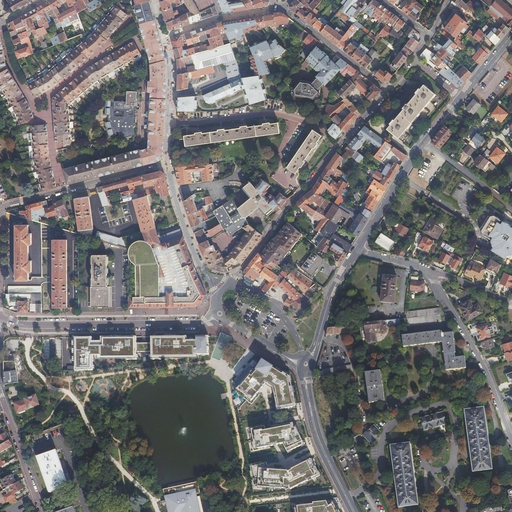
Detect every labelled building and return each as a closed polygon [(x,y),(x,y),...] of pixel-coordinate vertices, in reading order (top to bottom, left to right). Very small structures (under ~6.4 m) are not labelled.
[(12,0),(9,2),(15,11),(21,7),(30,2),(28,0),(12,0)] [(50,0),(49,1),(59,20),(60,22),(64,20),(66,26),(72,24),(71,22),(67,11),(65,8),(63,9),(65,12),(61,15),(57,6),(58,6),(60,8),(61,6),(61,5),(63,4),(62,3),(60,0),(50,0)] [(85,32),(78,13),(82,10),(79,4),(77,5),(75,6),(73,3),(72,0),(60,0),(62,3),(66,0),(69,4),(71,8),(67,11),(71,22),(72,24),(73,27),(79,24),(83,33),(85,32)] [(79,4),(82,10),(88,7),(84,0),(72,0),(73,3),(76,2),(75,0),(79,0),(77,2),(79,4)] [(84,0),(88,7),(90,11),(91,11),(98,7),(102,4),(103,4),(104,3),(101,1),(100,0),(94,0),(90,3),(89,0),(84,0)] [(165,0),(161,1),(163,7),(164,10),(173,7),(177,5),(182,2),(183,2),(181,0),(165,0)] [(181,0),(183,2),(184,1),(190,10),(188,11),(189,17),(200,13),(192,0),(181,0)] [(227,0),(226,0),(217,0),(223,13),(234,11),(229,3),(232,2),(228,3),(227,0)] [(229,3),(234,11),(240,10),(265,6),(268,6),(269,2),(266,0),(253,0),(252,1),(251,0),(238,0),(239,1),(232,2),(229,3)] [(292,3),(301,10),(302,8),(304,6),(305,5),(304,5),(298,0),(294,0),(292,3)] [(312,11),(315,8),(321,0),(314,0),(312,3),(310,5),(307,2),(304,5),(305,5),(308,8),(312,11)] [(345,35),(354,24),(368,6),(370,3),(372,0),(347,0),(344,4),(339,10),(336,14),(330,21),(345,35)] [(372,0),(370,3),(368,6),(370,8),(368,11),(371,13),(373,10),(375,11),(377,9),(378,9),(381,5),(377,2),(374,0),(372,0)] [(409,0),(401,10),(408,15),(413,9),(416,5),(418,3),(418,2),(415,0),(409,0)] [(458,11),(465,16),(468,18),(474,12),(469,7),(466,4),(465,2),(464,2),(462,0),(452,0),(451,3),(455,7),(453,9),(458,11)] [(469,7),(474,12),(478,8),(476,6),(469,0),(467,3),(466,4),(469,7)] [(502,18),(511,26),(511,24),(511,9),(501,0),(482,0),(484,2),(490,7),(492,5),(504,16),(502,18)] [(43,4),(47,12),(50,10),(58,27),(62,26),(60,22),(59,20),(49,1),(47,2),(43,4)] [(137,5),(133,6),(137,22),(140,21),(141,24),(142,26),(151,61),(152,70),(152,80),(146,80),(146,91),(151,91),(151,96),(151,98),(150,139),(149,147),(145,148),(141,150),(145,165),(151,163),(157,162),(164,155),(165,140),(166,127),(167,98),(167,95),(167,73),(166,58),(156,22),(152,8),(150,1),(142,3),(137,5)] [(114,12),(124,21),(126,18),(129,15),(123,10),(126,7),(119,2),(116,6),(114,4),(113,4),(109,8),(112,11),(114,12)] [(295,12),(297,14),(301,10),(292,3),(290,5),(290,8),(295,12)] [(414,19),(416,21),(420,15),(419,15),(417,13),(419,10),(421,11),(424,7),(418,3),(416,5),(413,9),(408,15),(414,19)] [(44,23),(45,26),(48,24),(46,21),(50,19),(47,12),(43,4),(40,6),(37,8),(44,23)] [(374,17),(379,20),(382,17),(387,9),(384,7),(381,5),(378,9),(377,9),(375,11),(377,13),(374,17)] [(173,7),(164,10),(165,18),(167,23),(176,18),(175,14),(180,12),(177,9),(174,10),(173,7)] [(497,18),(499,15),(490,7),(488,11),(497,18)] [(37,31),(44,49),(47,47),(48,47),(46,41),(43,42),(41,35),(48,32),(46,26),(45,26),(44,23),(37,8),(34,10),(30,12),(33,20),(37,17),(38,19),(38,21),(40,27),(36,29),(37,31)] [(302,17),(305,20),(312,11),(308,8),(307,9),(305,11),(302,8),(301,10),(297,14),(302,17)] [(309,22),(313,26),(318,19),(315,17),(315,15),(318,11),(315,8),(312,11),(305,20),(309,22)] [(387,9),(382,17),(387,20),(388,21),(394,14),(391,12),(387,9)] [(112,11),(108,16),(109,16),(120,26),(122,23),(124,21),(114,12),(112,11)] [(176,18),(167,23),(169,28),(171,29),(183,26),(191,23),(189,17),(188,11),(180,15),(180,16),(176,18)] [(35,32),(37,31),(36,29),(33,20),(30,12),(25,15),(22,16),(25,25),(28,23),(30,28),(31,28),(32,31),(34,30),(35,32)] [(288,18),(289,18),(283,13),(279,12),(274,13),(276,24),(279,24),(289,22),(288,18)] [(189,17),(191,23),(202,20),(200,13),(189,17)] [(267,26),(276,24),(274,13),(273,13),(273,14),(268,15),(263,15),(265,26),(267,26)] [(395,26),(400,19),(397,17),(394,14),(388,21),(395,26)] [(453,42),(458,46),(459,44),(461,42),(458,39),(459,37),(457,36),(464,27),(466,29),(468,26),(466,24),(470,19),(469,19),(468,18),(465,16),(463,19),(456,14),(444,28),(451,34),(450,35),(444,30),(442,33),(444,34),(448,38),(453,42)] [(253,16),(262,28),(265,26),(263,15),(258,16),(255,17),(254,16),(253,16)] [(26,27),(25,25),(22,16),(14,21),(8,24),(8,26),(10,32),(18,30),(18,29),(26,27)] [(106,18),(104,21),(116,31),(118,28),(120,26),(109,16),(108,16),(106,18)] [(241,26),(244,33),(257,28),(257,29),(262,28),(253,16),(248,17),(246,18),(239,19),(241,26)] [(317,29),(321,32),(326,25),(320,20),(321,19),(319,18),(318,19),(313,26),(317,29)] [(224,28),(241,26),(239,19),(230,20),(222,22),(224,28)] [(399,39),(400,40),(405,33),(400,30),(405,23),(400,19),(395,26),(393,28),(393,29),(392,30),(389,34),(396,38),(397,37),(399,39)] [(104,21),(100,25),(112,35),(114,33),(116,31),(104,21)] [(345,35),(330,21),(326,25),(321,32),(323,34),(337,45),(345,35)] [(226,32),(224,28),(222,22),(217,23),(209,26),(205,27),(207,33),(209,38),(221,34),(226,32)] [(344,50),(351,42),(348,40),(346,43),(345,42),(351,35),(356,29),(357,28),(356,27),(356,26),(354,24),(345,35),(337,45),(340,47),(344,50)] [(495,34),(500,39),(505,33),(509,29),(503,24),(495,34)] [(100,25),(96,30),(108,40),(109,38),(112,35),(100,25)] [(380,35),(385,39),(389,34),(392,30),(390,29),(385,25),(385,26),(379,34),(380,35)] [(480,30),(484,34),(488,31),(490,32),(492,30),(491,29),(488,26),(487,25),(480,30)] [(406,45),(413,50),(417,45),(419,42),(413,38),(414,37),(412,35),(416,31),(410,26),(406,32),(409,35),(408,36),(411,39),(406,45)] [(199,36),(207,33),(205,27),(201,28),(197,30),(199,36)] [(366,34),(367,35),(370,32),(363,27),(361,29),(360,30),(366,34)] [(479,41),(484,34),(480,30),(479,29),(477,31),(475,29),(473,32),(470,30),(468,33),(473,37),(479,41)] [(93,35),(94,36),(103,45),(105,43),(108,40),(96,30),(92,34),(93,35)] [(194,43),(200,41),(198,36),(199,36),(197,30),(194,31),(191,32),(193,37),(193,38),(194,43)] [(303,41),(305,39),(309,33),(305,30),(299,37),(303,41)] [(484,34),(495,45),(498,42),(500,39),(495,34),(492,30),(490,32),(488,31),(484,34)] [(13,39),(15,45),(18,43),(22,42),(21,40),(29,37),(28,34),(27,31),(20,34),(19,34),(20,37),(13,39)] [(58,35),(61,42),(66,40),(69,39),(67,35),(65,32),(62,34),(58,35)] [(185,34),(188,44),(188,45),(194,43),(193,38),(193,37),(191,32),(188,33),(185,34)] [(223,45),(230,43),(226,32),(221,34),(209,38),(211,46),(208,47),(207,44),(197,46),(198,53),(212,49),(223,45)] [(8,66),(0,33),(0,84),(3,91),(17,83),(8,66)] [(200,41),(209,38),(207,33),(199,36),(198,36),(200,41)] [(310,43),(314,37),(312,35),(309,33),(305,39),(310,43)] [(173,43),(175,48),(183,46),(184,46),(183,43),(186,43),(187,45),(188,44),(185,34),(174,37),(172,40),(173,43)] [(51,38),(54,45),(61,42),(58,35),(51,38)] [(365,38),(373,44),(376,42),(374,40),(371,38),(367,35),(365,38)] [(94,36),(90,40),(94,45),(98,50),(101,47),(103,45),(94,36)] [(260,75),(270,74),(265,61),(282,54),(286,49),(281,45),(276,38),(273,41),(274,42),(270,45),(269,44),(266,40),(250,47),(253,54),(250,55),(253,70),(255,69),(257,76),(259,75),(260,75)] [(449,53),(453,56),(455,53),(453,51),(452,50),(453,48),(455,46),(456,47),(458,48),(458,47),(458,46),(453,42),(448,38),(441,45),(449,53)] [(90,40),(85,44),(85,45),(93,54),(96,51),(98,50),(94,45),(90,40)] [(130,42),(127,44),(131,51),(135,58),(142,54),(134,40),(130,42)] [(18,58),(25,56),(29,54),(33,53),(34,52),(33,50),(30,41),(27,42),(28,47),(16,52),(18,58)] [(83,42),(78,46),(80,48),(88,58),(91,56),(93,54),(85,45),(85,44),(83,42)] [(351,56),(358,47),(351,42),(344,50),(347,53),(351,56)] [(224,63),(235,59),(230,43),(223,45),(212,49),(198,53),(177,59),(178,65),(179,74),(191,72),(193,71),(200,70),(217,65),(224,63)] [(440,50),(436,55),(442,61),(445,58),(449,53),(441,45),(438,43),(435,46),(440,50)] [(124,46),(121,48),(125,54),(130,61),(135,58),(131,51),(127,44),(124,46)] [(476,62),(479,64),(484,58),(485,57),(490,51),(481,44),(475,50),(477,52),(472,58),(476,62)] [(406,51),(410,54),(413,50),(406,45),(403,49),(406,51)] [(80,48),(78,46),(74,50),(75,51),(84,62),(86,60),(88,58),(80,48)] [(174,49),(177,59),(198,53),(197,46),(184,50),(183,46),(175,48),(174,49)] [(341,70),(342,71),(348,64),(340,58),(334,63),(331,60),(328,58),(328,56),(322,51),(321,51),(317,46),(306,59),(310,63),(310,64),(317,71),(318,71),(320,73),(320,74),(319,74),(311,82),(300,79),(292,88),(295,96),(307,98),(308,97),(310,99),(313,99),(319,92),(319,90),(324,85),(325,85),(341,70)] [(432,52),(436,55),(440,50),(435,46),(432,52)] [(359,62),(366,54),(358,47),(351,56),(354,58),(359,62)] [(119,49),(116,51),(120,58),(124,64),(130,61),(125,54),(121,48),(119,49)] [(390,65),(397,70),(399,67),(400,68),(403,64),(408,57),(404,54),(396,48),(395,50),(392,54),(396,58),(390,65)] [(431,53),(432,52),(427,48),(424,51),(423,52),(420,56),(427,62),(428,60),(433,55),(431,53)] [(359,62),(366,68),(377,53),(372,49),(367,55),(366,54),(359,62)] [(75,51),(74,50),(69,54),(79,66),(81,64),(84,62),(75,51)] [(64,58),(74,70),(76,68),(79,66),(69,54),(66,51),(61,55),(62,56),(64,58)] [(114,52),(111,54),(115,61),(119,67),(124,64),(120,58),(116,51),(114,52)] [(106,57),(110,64),(114,70),(119,67),(115,61),(111,54),(109,55),(106,57)] [(461,87),(464,82),(457,75),(446,65),(442,61),(436,55),(431,59),(434,61),(436,63),(442,69),(439,72),(457,87),(461,87)] [(59,62),(69,74),(72,72),(74,70),(64,58),(62,56),(57,60),(59,62)] [(103,59),(100,61),(104,67),(109,74),(111,77),(116,74),(114,70),(110,64),(106,57),(103,59)] [(230,83),(242,78),(236,59),(235,59),(224,63),(226,69),(230,83)] [(99,70),(103,77),(109,74),(104,67),(100,61),(98,62),(95,64),(99,70)] [(54,66),(65,78),(67,76),(69,74),(59,62),(54,66)] [(219,71),(226,69),(224,63),(217,65),(219,71)] [(92,65),(89,68),(93,74),(97,81),(103,77),(99,70),(95,64),(92,65)] [(353,74),(354,75),(358,71),(354,68),(348,64),(342,71),(341,72),(347,77),(350,74),(351,76),(353,74)] [(200,75),(219,71),(217,65),(200,70),(193,71),(194,78),(201,77),(200,75)] [(457,75),(464,82),(467,79),(466,78),(471,72),(463,65),(458,71),(459,72),(457,75)] [(50,70),(60,82),(62,81),(65,78),(54,66),(50,70)] [(45,73),(55,86),(58,84),(60,82),(50,70),(48,67),(44,71),(46,73),(45,73)] [(87,69),(84,71),(89,77),(94,83),(97,81),(93,74),(89,68),(87,69)] [(378,71),(375,75),(384,82),(388,81),(390,79),(393,75),(386,70),(385,72),(380,68),(380,69),(378,71)] [(82,74),(79,76),(84,81),(89,87),(94,83),(89,77),(84,71),(82,74)] [(354,75),(350,80),(354,84),(359,78),(361,74),(359,73),(358,71),(354,75)] [(178,83),(178,91),(190,90),(191,72),(179,74),(178,83)] [(40,77),(48,90),(51,88),(55,86),(45,73),(40,77)] [(262,97),(267,98),(259,75),(257,76),(242,78),(230,83),(203,95),(206,102),(209,103),(211,102),(212,103),(216,101),(215,100),(227,95),(226,94),(230,93),(230,95),(235,93),(234,93),(241,90),(241,87),(244,86),(250,105),(259,102),(259,101),(262,97)] [(36,97),(43,94),(35,80),(33,76),(27,80),(27,81),(36,97)] [(77,77),(74,80),(79,86),(84,92),(89,87),(84,81),(79,76),(77,77)] [(35,80),(43,94),(45,92),(48,90),(40,77),(35,80)] [(359,78),(354,84),(356,86),(364,94),(370,88),(366,84),(359,78)] [(72,81),(70,83),(75,89),(80,95),(84,92),(79,86),(74,80),(72,81)] [(354,84),(350,80),(338,92),(344,99),(346,98),(346,97),(350,93),(352,90),(356,86),(354,84)] [(20,88),(17,83),(3,91),(6,96),(20,88)] [(70,94),(74,100),(80,95),(75,89),(70,83),(68,85),(65,88),(70,94)] [(370,88),(364,94),(371,101),(382,90),(373,84),(370,88)] [(387,129),(398,138),(435,94),(428,88),(428,87),(425,84),(425,85),(424,85),(420,89),(419,88),(416,92),(417,93),(407,105),(406,104),(402,108),(404,109),(394,121),(393,120),(390,124),(391,125),(387,129)] [(23,93),(20,88),(6,96),(9,101),(23,93)] [(64,98),(67,102),(71,106),(76,102),(74,100),(70,94),(65,88),(62,90),(59,93),(64,98)] [(119,132),(121,138),(136,134),(134,127),(136,126),(136,112),(137,111),(137,99),(139,99),(140,89),(136,89),(136,91),(127,91),(127,100),(114,100),(114,99),(105,98),(104,113),(108,113),(108,119),(105,120),(109,136),(118,134),(117,132),(119,132)] [(26,99),(23,93),(9,101),(12,107),(26,99)] [(53,111),(66,110),(66,104),(67,102),(64,98),(59,93),(52,98),(53,111)] [(177,111),(196,111),(196,108),(198,108),(198,105),(196,105),(197,96),(178,98),(177,104),(177,111)] [(346,98),(344,99),(341,101),(337,104),(342,109),(343,108),(346,106),(352,112),(349,115),(354,120),(357,117),(358,117),(359,115),(362,113),(361,113),(346,98)] [(30,105),(26,99),(12,107),(9,108),(12,113),(30,105)] [(473,114),(480,105),(474,100),(466,109),(473,114)] [(342,109),(337,104),(334,106),(326,105),(325,113),(328,115),(329,116),(332,119),(336,115),(342,109)] [(32,111),(30,105),(12,113),(14,118),(17,117),(32,111)] [(501,122),(507,114),(498,106),(491,114),(501,122)] [(35,118),(32,111),(17,117),(19,124),(35,118)] [(340,118),(336,115),(332,119),(335,123),(339,126),(343,130),(346,132),(353,123),(354,120),(349,115),(345,118),(343,116),(341,117),(340,118)] [(63,129),(70,128),(73,128),(72,121),(70,122),(62,122),(54,123),(55,129),(63,129)] [(188,135),(187,133),(184,133),(184,128),(182,129),(180,130),(179,131),(179,139),(185,139),(186,146),(279,133),(278,123),(270,124),(270,123),(263,123),(263,125),(248,127),(247,126),(241,127),(241,128),(225,130),(225,129),(218,130),(218,131),(202,133),(202,132),(195,133),(196,134),(188,135)] [(335,123),(328,132),(331,135),(336,139),(343,130),(339,126),(335,123)] [(32,133),(48,132),(47,124),(31,125),(32,133)] [(439,133),(432,141),(439,148),(453,132),(445,125),(439,133)] [(287,167),(296,173),(300,166),(301,167),(305,161),(304,161),(313,148),(314,148),(318,143),(317,142),(322,136),(313,129),(287,167)] [(479,146),(485,138),(477,132),(471,140),(479,146)] [(72,145),(71,134),(63,135),(55,136),(56,143),(63,142),(63,146),(72,145)] [(379,136),(375,134),(369,143),(377,148),(382,141),(384,143),(385,141),(379,136)] [(385,141),(384,143),(379,150),(378,151),(385,158),(391,150),(403,161),(406,155),(385,141)] [(49,151),(48,144),(33,145),(29,146),(30,152),(49,151)] [(343,157),(346,160),(351,154),(353,155),(356,150),(349,144),(349,145),(346,149),(348,151),(343,157)] [(474,149),(468,144),(463,151),(469,156),(474,149)] [(367,146),(365,149),(368,152),(370,153),(374,156),(374,155),(377,152),(371,147),(370,148),(367,146)] [(498,163),(505,154),(497,147),(490,157),(498,163)] [(145,165),(141,150),(140,149),(63,168),(67,185),(75,183),(97,177),(139,167),(145,165)] [(30,159),(49,157),(49,151),(30,152),(30,159)] [(378,151),(377,152),(374,155),(382,161),(385,158),(378,151)] [(337,152),(335,155),(342,160),(345,162),(346,161),(346,160),(340,155),(337,152)] [(346,160),(346,161),(347,161),(356,167),(356,166),(363,159),(358,155),(356,157),(353,155),(351,154),(346,160)] [(482,168),(489,160),(480,154),(474,162),(482,168)] [(331,161),(327,166),(337,172),(335,175),(339,177),(340,174),(341,171),(342,171),(336,168),(342,160),(335,155),(331,161)] [(35,166),(51,162),(49,157),(30,159),(32,167),(35,166)] [(233,161),(175,169),(176,177),(177,186),(211,181),(221,180),(234,174),(236,165),(233,161)] [(37,172),(52,168),(51,162),(35,166),(37,172)] [(391,168),(396,172),(400,165),(395,162),(393,165),(391,168)] [(325,169),(324,171),(329,176),(331,173),(335,175),(337,172),(327,166),(325,169)] [(36,178),(38,178),(54,174),(52,168),(37,172),(34,173),(36,178)] [(386,176),(392,180),(395,175),(396,172),(391,168),(389,171),(386,176)] [(375,179),(387,187),(389,183),(392,180),(386,176),(385,175),(383,173),(377,169),(373,178),(375,179)] [(134,196),(135,199),(148,195),(156,193),(155,190),(146,192),(145,191),(137,192),(135,185),(138,184),(138,185),(140,185),(140,184),(145,183),(146,186),(155,184),(154,180),(156,180),(159,193),(161,192),(162,197),(171,194),(167,180),(165,173),(162,170),(128,179),(131,190),(124,192),(123,192),(124,197),(125,201),(132,200),(131,195),(133,195),(133,196),(134,196)] [(323,173),(320,176),(330,185),(332,181),(328,178),(329,176),(324,171),(323,173)] [(38,178),(40,184),(55,180),(54,174),(38,178)] [(345,174),(341,179),(347,182),(349,180),(350,177),(345,174)] [(318,181),(312,189),(319,196),(320,195),(326,186),(328,189),(331,191),(330,192),(335,195),(337,192),(330,185),(320,176),(318,181)] [(131,190),(128,179),(114,183),(103,186),(107,195),(108,196),(111,195),(109,190),(123,186),(124,192),(131,190)] [(255,187),(249,179),(249,180),(250,181),(244,186),(252,196),(238,207),(232,198),(231,198),(231,199),(238,210),(243,218),(245,217),(245,218),(260,206),(268,215),(274,210),(255,187)] [(255,187),(274,210),(280,205),(281,206),(286,203),(289,200),(281,194),(277,199),(272,195),(270,197),(272,199),(272,200),(273,201),(270,203),(267,199),(267,200),(265,198),(266,196),(268,195),(269,193),(268,192),(272,186),(268,183),(262,179),(260,183),(255,187)] [(332,181),(330,185),(337,192),(339,194),(343,196),(347,182),(341,179),(338,184),(334,180),(332,181)] [(370,194),(378,200),(381,195),(382,195),(384,193),(387,187),(375,179),(367,192),(370,194)] [(39,188),(40,192),(57,188),(55,180),(40,184),(36,185),(37,188),(39,188)] [(104,207),(111,205),(108,196),(107,195),(103,186),(97,187),(101,198),(104,207)] [(300,199),(307,205),(309,201),(311,203),(315,200),(321,205),(320,206),(320,209),(321,210),(319,212),(339,225),(342,226),(349,215),(350,214),(349,214),(339,207),(334,204),(320,195),(319,196),(312,189),(307,193),(306,194),(304,196),(300,199)] [(337,198),(334,204),(339,207),(342,202),(345,197),(343,196),(339,194),(337,198)] [(365,208),(372,212),(375,207),(378,200),(370,194),(369,196),(365,201),(368,203),(365,208)] [(135,199),(143,231),(147,230),(157,228),(152,211),(148,195),(135,199)] [(192,195),(185,200),(183,202),(185,208),(188,214),(203,208),(202,206),(197,208),(192,195)] [(87,229),(94,228),(89,196),(76,198),(81,230),(87,229)] [(214,210),(215,209),(210,196),(205,197),(205,199),(206,205),(202,206),(203,208),(188,214),(190,220),(192,227),(197,225),(199,224),(201,223),(209,219),(208,216),(209,215),(210,214),(212,213),(214,212),(214,210)] [(238,210),(231,199),(222,205),(229,215),(238,210)] [(312,209),(307,205),(300,199),(297,201),(295,203),(301,207),(300,208),(303,210),(304,209),(312,215),(315,219),(320,222),(316,228),(316,227),(315,228),(325,237),(325,236),(343,248),(344,249),(343,250),(347,253),(351,247),(350,247),(351,245),(333,234),(339,225),(319,212),(313,208),(312,209)] [(44,201),(42,201),(44,208),(44,209),(48,218),(54,216),(56,222),(59,220),(59,219),(57,214),(53,205),(50,206),(48,200),(44,201)] [(69,216),(62,200),(53,204),(53,205),(57,214),(59,219),(63,218),(64,219),(69,216)] [(309,201),(307,205),(312,209),(313,208),(319,212),(321,210),(320,209),(320,206),(321,205),(315,200),(311,203),(309,201)] [(42,201),(31,204),(32,211),(38,209),(44,208),(42,201)] [(31,204),(26,206),(27,211),(20,212),(21,216),(28,218),(33,220),(32,212),(32,211),(31,204)] [(255,246),(263,235),(248,224),(248,223),(245,218),(245,217),(243,218),(238,210),(229,215),(222,205),(218,207),(229,226),(226,228),(230,234),(233,232),(238,230),(242,227),(248,231),(246,234),(241,240),(224,262),(225,264),(226,267),(236,260),(241,264),(252,250),(255,246)] [(229,226),(218,207),(215,209),(214,210),(214,212),(216,215),(217,217),(221,224),(208,230),(209,232),(206,234),(203,228),(201,229),(199,230),(194,232),(197,239),(206,234),(209,240),(213,236),(225,228),(226,228),(229,226)] [(358,219),(365,223),(366,221),(368,218),(366,216),(364,215),(362,214),(361,213),(355,210),(352,208),(349,214),(350,214),(358,219)] [(366,216),(368,218),(372,212),(365,208),(361,213),(362,214),(364,215),(366,216)] [(511,227),(510,226),(511,223),(511,221),(505,217),(503,221),(499,218),(500,217),(494,214),(490,215),(481,228),(481,229),(481,232),(491,239),(491,240),(492,246),(491,249),(505,258),(506,256),(511,254),(511,227)] [(437,238),(445,225),(432,216),(424,230),(437,238)] [(210,221),(209,219),(201,223),(203,228),(206,234),(209,232),(208,230),(221,224),(217,217),(216,218),(210,221)] [(351,226),(349,230),(350,231),(357,236),(360,231),(363,226),(364,225),(357,220),(355,219),(355,220),(351,226)] [(404,236),(408,228),(400,223),(399,224),(395,221),(393,225),(397,227),(395,231),(404,236)] [(298,232),(288,222),(275,239),(274,238),(264,249),(265,250),(260,255),(262,258),(265,261),(268,265),(272,261),(276,264),(284,254),(297,237),(301,233),(298,232)] [(17,280),(29,280),(29,272),(32,272),(32,260),(29,260),(29,244),(32,244),(32,233),(29,233),(29,224),(16,224),(16,237),(15,237),(15,240),(16,240),(16,264),(15,264),(15,268),(16,268),(17,280)] [(91,237),(92,237),(93,233),(94,228),(87,229),(81,230),(81,234),(91,237)] [(162,243),(157,228),(147,230),(143,231),(144,232),(124,237),(129,248),(130,248),(130,274),(130,307),(197,306),(200,305),(204,299),(208,294),(204,287),(199,276),(197,271),(184,238),(184,236),(162,243)] [(98,231),(96,238),(121,246),(129,248),(124,237),(120,238),(98,231)] [(388,250),(394,241),(381,232),(375,241),(388,250)] [(79,233),(79,306),(90,306),(90,301),(110,301),(110,303),(120,303),(120,297),(114,297),(114,292),(111,292),(111,257),(101,257),(101,251),(91,251),(91,237),(81,234),(79,233)] [(325,236),(325,237),(317,247),(327,254),(331,248),(339,254),(335,259),(341,263),(343,260),(347,253),(343,250),(344,249),(343,248),(325,236)] [(428,251),(433,241),(424,236),(418,246),(417,248),(421,250),(422,248),(428,251)] [(54,239),(54,307),(68,307),(68,239),(54,239)] [(202,251),(204,256),(213,252),(213,251),(213,250),(215,249),(213,244),(211,245),(209,240),(204,242),(199,244),(202,251)] [(455,248),(450,245),(448,249),(449,250),(447,254),(443,252),(439,259),(442,260),(440,263),(445,266),(447,262),(450,256),(455,248)] [(129,248),(121,246),(121,255),(124,255),(124,266),(125,266),(125,274),(130,274),(130,248),(129,248)] [(403,248),(399,254),(404,256),(407,250),(403,248)] [(204,256),(207,261),(213,258),(215,261),(220,258),(221,260),(223,259),(217,249),(215,250),(213,251),(213,252),(204,256)] [(301,268),(312,277),(321,265),(324,259),(314,251),(304,264),(301,268)] [(260,255),(258,253),(249,264),(260,274),(268,266),(271,268),(276,264),(272,261),(268,265),(265,261),(263,263),(260,261),(262,258),(260,255)] [(450,256),(447,262),(452,264),(451,265),(456,268),(459,262),(460,262),(462,259),(457,256),(454,259),(453,258),(453,257),(450,256)] [(222,271),(227,271),(226,267),(225,264),(224,262),(223,259),(221,260),(220,258),(215,261),(213,258),(207,261),(210,266),(222,271)] [(500,265),(490,258),(486,268),(486,269),(496,274),(500,265)] [(473,275),(482,280),(486,269),(486,268),(475,262),(473,266),(469,264),(464,273),(469,275),(469,274),(473,275)] [(260,274),(249,264),(244,270),(243,271),(245,280),(251,284),(255,278),(257,276),(258,277),(260,274)] [(268,266),(260,274),(268,280),(277,287),(279,285),(284,279),(287,276),(289,273),(287,271),(283,275),(280,274),(279,275),(273,272),(270,269),(271,268),(268,266)] [(288,306),(292,303),(299,297),(300,296),(316,284),(295,268),(289,273),(287,276),(284,279),(279,285),(289,295),(287,298),(284,303),(285,304),(288,306)] [(511,287),(511,283),(511,276),(504,273),(500,283),(511,287)] [(394,303),(397,277),(384,275),(381,302),(394,303)] [(418,277),(411,276),(410,290),(424,292),(425,282),(415,281),(415,280),(417,280),(418,277)] [(277,287),(268,280),(265,284),(264,284),(261,288),(268,291),(272,285),(276,288),(277,287)] [(37,313),(42,313),(42,294),(23,294),(8,294),(7,294),(4,294),(4,303),(10,303),(10,298),(31,298),(31,301),(37,301),(37,313)] [(297,310),(305,304),(299,297),(292,303),(297,310)] [(482,312),(477,303),(472,306),(469,300),(459,305),(468,320),(482,312)] [(29,313),(29,301),(19,301),(19,313),(29,313)] [(444,314),(440,307),(438,308),(407,312),(406,318),(408,318),(440,314),(444,314)] [(441,322),(440,314),(408,318),(408,326),(441,322)] [(399,319),(365,323),(368,343),(376,341),(374,334),(379,333),(381,334),(386,333),(387,332),(386,326),(400,324),(399,319)] [(355,324),(328,327),(326,335),(350,332),(351,332),(356,332),(355,324)] [(482,339),(483,342),(491,339),(489,334),(494,333),(491,326),(487,328),(486,326),(477,328),(481,339),(482,339)] [(441,330),(402,335),(404,347),(442,342),(446,371),(466,368),(464,356),(455,357),(455,352),(456,352),(453,332),(443,333),(443,332),(441,332),(441,330)] [(95,337),(78,337),(78,340),(76,340),(76,345),(78,345),(78,348),(76,348),(76,353),(78,353),(78,357),(76,357),(76,361),(78,361),(78,370),(97,370),(97,359),(131,358),(131,359),(140,359),(140,351),(155,351),(155,359),(167,359),(167,356),(202,356),(202,354),(212,354),(212,347),(210,347),(210,344),(212,344),(212,341),(209,341),(209,336),(200,336),(200,339),(190,339),(190,336),(167,336),(167,337),(164,337),(164,336),(155,336),(155,343),(149,343),(149,341),(145,341),(145,343),(140,343),(140,336),(105,337),(105,339),(96,339),(95,337)] [(483,342),(485,350),(495,347),(492,339),(491,339),(483,342)] [(511,341),(503,344),(505,352),(511,350),(511,341)] [(221,366),(225,364),(219,355),(215,358),(221,366)] [(273,366),(261,359),(255,370),(256,370),(254,373),(251,371),(235,391),(251,404),(258,395),(256,393),(265,383),(272,388),(276,410),(294,407),(289,376),(280,371),(276,368),(275,370),(272,368),(273,366)] [(318,372),(319,377),(351,372),(352,372),(351,365),(323,369),(323,371),(318,372)] [(4,372),(4,385),(19,383),(17,370),(4,372)] [(380,370),(365,372),(369,403),(385,401),(380,370)] [(14,401),(17,412),(18,412),(19,413),(25,411),(25,410),(34,407),(33,406),(38,404),(35,395),(25,399),(25,397),(14,401)] [(492,469),(484,407),(465,410),(473,472),(492,469)] [(77,414),(75,408),(66,412),(68,418),(77,414)] [(447,423),(443,411),(420,418),(423,430),(447,423)] [(286,449),(288,452),(299,446),(300,447),(303,445),(292,423),(272,427),(272,429),(265,431),(265,429),(264,427),(256,429),(256,427),(250,428),(251,431),(249,432),(252,451),(261,450),(261,448),(272,446),(271,444),(275,443),(275,445),(282,444),(285,450),(286,449)] [(369,442),(380,431),(373,424),(363,435),(369,442)] [(0,434),(0,442),(1,444),(8,441),(4,433),(0,434)] [(8,441),(1,444),(0,445),(0,452),(11,446),(8,441)] [(418,504),(410,442),(390,445),(398,507),(418,504)] [(37,456),(49,492),(67,486),(55,450),(37,456)] [(296,467),(288,471),(288,470),(287,470),(273,469),(273,470),(270,470),(270,469),(267,469),(266,463),(261,464),(261,462),(249,465),(251,471),(252,470),(254,478),(252,478),(254,484),(258,483),(258,487),(285,488),(286,490),(289,488),(290,490),(311,478),(312,480),(319,476),(315,466),(313,467),(310,460),(305,463),(304,461),(295,466),(296,467)] [(17,484),(12,475),(3,480),(3,482),(6,487),(2,490),(3,492),(10,488),(17,484)] [(19,483),(17,484),(10,488),(14,495),(24,490),(23,489),(25,488),(23,485),(21,486),(19,483)] [(170,492),(166,493),(167,500),(162,501),(163,503),(164,507),(166,510),(167,511),(203,511),(200,497),(197,497),(196,494),(199,493),(197,486),(196,486),(196,485),(176,489),(177,495),(171,496),(170,492)] [(10,488),(3,492),(2,492),(8,503),(16,498),(14,495),(10,488)] [(10,506),(18,502),(16,498),(8,503),(10,506)] [(338,511),(333,500),(313,503),(314,504),(311,504),(310,503),(295,505),(296,507),(295,508),(295,511),(338,511)]
